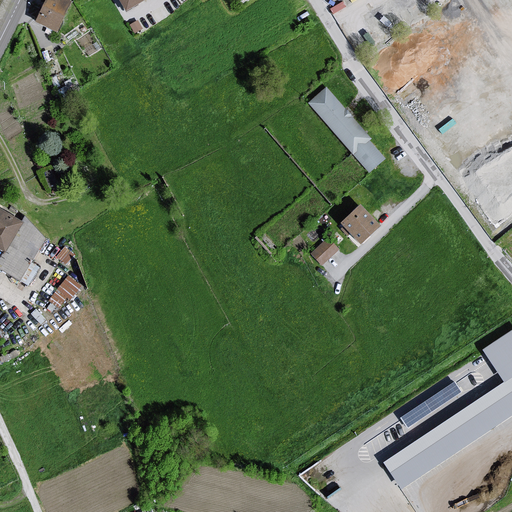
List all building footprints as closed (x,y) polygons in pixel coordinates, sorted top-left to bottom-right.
[(64,0),(52,0),(41,24),(64,37),(77,6),(64,0)] [(123,0),(135,15),(159,0),(123,0)] [(415,0),(389,0),(363,15),(375,35),(420,8),(415,0)] [(327,90),(310,106),(370,174),(387,162),(371,144),(374,142),(327,90)] [(96,189),(38,227),(49,241),(108,201),(96,189)] [(362,210),(343,226),(361,245),(384,229),(362,210)] [(23,225),(0,212),(0,249),(7,253),(10,254),(25,227),(23,225)] [(27,220),(23,225),(25,227),(10,254),(7,253),(0,266),(0,271),(23,284),(49,241),(38,227),(27,220)] [(329,235),(311,252),(323,264),(340,247),(329,235)] [(63,307),(82,282),(69,273),(50,297),(63,307)] [(506,383),(383,455),(399,483),(511,416),(511,328),(484,345),(506,383)]
